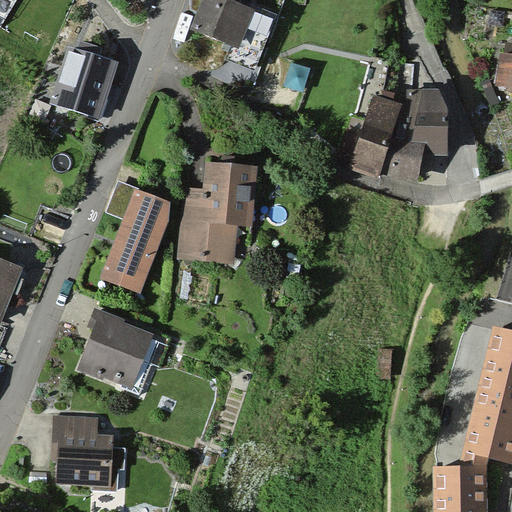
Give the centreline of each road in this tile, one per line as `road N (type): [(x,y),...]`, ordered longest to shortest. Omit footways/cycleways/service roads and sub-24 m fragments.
road 1 (track): [(511,183),(433,198),(391,191),(339,172),(215,90),(147,58)]
road 2 (residential): [(147,58),(0,407)]
road 3 (unknown): [(454,196),(448,98),(408,0)]
